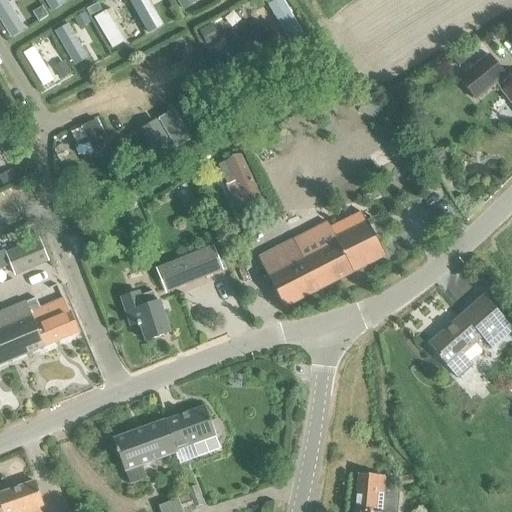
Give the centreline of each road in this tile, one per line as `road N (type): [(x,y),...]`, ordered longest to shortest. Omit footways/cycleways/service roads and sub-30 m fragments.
road 1 (unclassified): [(0,441),(122,389),(325,327)]
road 2 (unclassified): [(325,327),(394,304),(511,206)]
road 3 (unclassified): [(294,511),(312,460),(325,327)]
